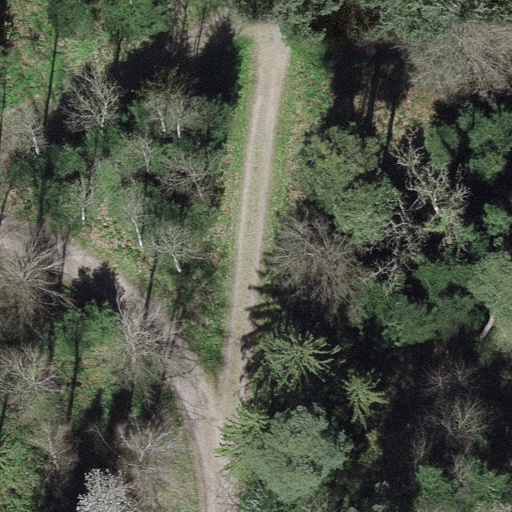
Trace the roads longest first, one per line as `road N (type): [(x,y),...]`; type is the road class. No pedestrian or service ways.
road 1 (track): [(232,511),(271,0)]
road 2 (track): [(0,225),(51,242),(106,279),(149,325),(186,381),(228,511)]
road 3 (track): [(254,0),(0,142)]
